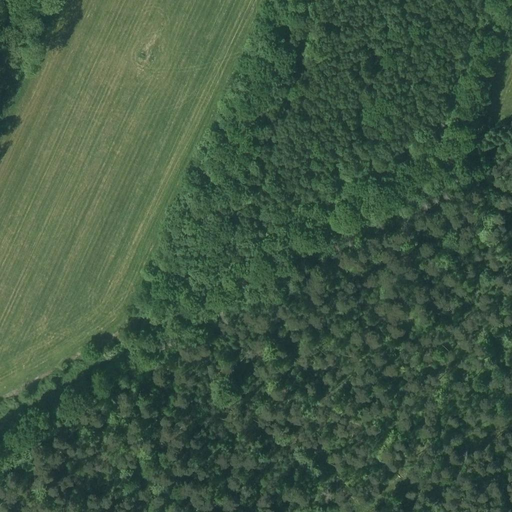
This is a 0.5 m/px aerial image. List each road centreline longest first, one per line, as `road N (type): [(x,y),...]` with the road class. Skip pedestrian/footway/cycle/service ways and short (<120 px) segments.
road 1 (track): [(0,427),(511,141)]
road 2 (track): [(357,511),(511,417)]
